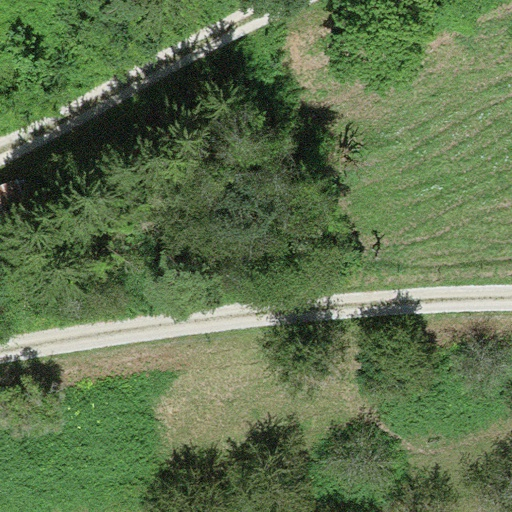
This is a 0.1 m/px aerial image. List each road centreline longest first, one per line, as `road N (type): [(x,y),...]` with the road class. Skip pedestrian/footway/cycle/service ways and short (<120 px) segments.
road 1 (track): [(0,345),(174,308),(511,294)]
road 2 (track): [(310,0),(0,142)]
